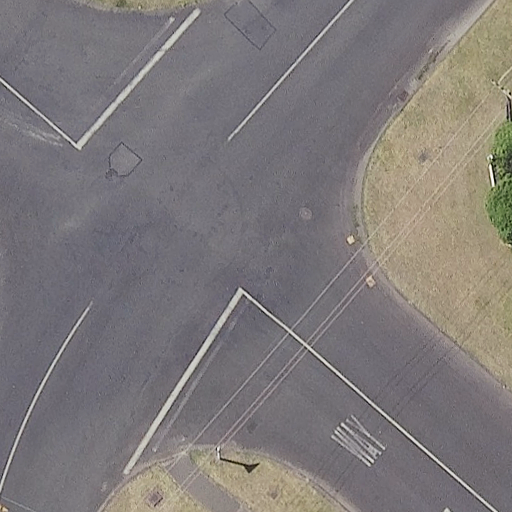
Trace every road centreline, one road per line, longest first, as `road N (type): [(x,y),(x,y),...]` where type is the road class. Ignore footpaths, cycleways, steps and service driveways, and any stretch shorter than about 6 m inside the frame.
road 1 (residential): [(163,215),(498,511)]
road 2 (residential): [(1,511),(18,448),(68,346),(163,215)]
road 3 (residential): [(163,215),(355,0)]
road 4 (residential): [(0,79),(163,215)]
